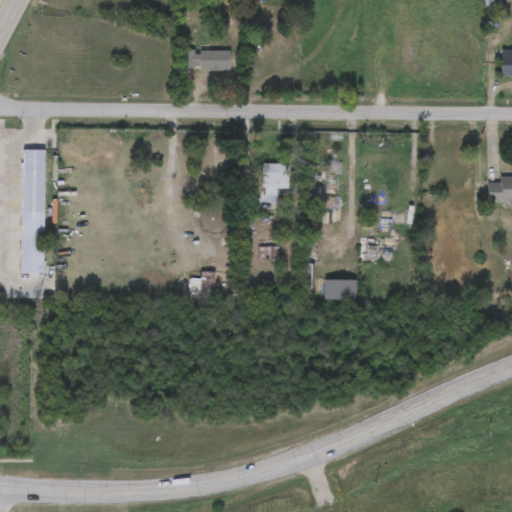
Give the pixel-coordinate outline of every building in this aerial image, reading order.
[(229,68),(183,68),(183,49),(229,49),(229,68)] [(511,73),(500,73),(500,49),(511,49),(511,73)] [(44,149),(43,272),(21,272),(22,149),(44,149)] [(275,199),(261,199),(262,162),(287,162),(286,186),(276,186),(275,199)] [(463,181),(463,164),(428,164),(428,181),(463,181)] [(511,174),(511,201),(486,201),(486,174),(511,174)] [(384,208),(401,208),(401,223),(384,223),(384,208)] [(364,266),(364,236),(379,236),(379,266),(364,266)] [(299,286),(300,262),(310,263),(310,286),(299,286)] [(213,270),(213,295),(199,295),(199,270),(213,270)]
